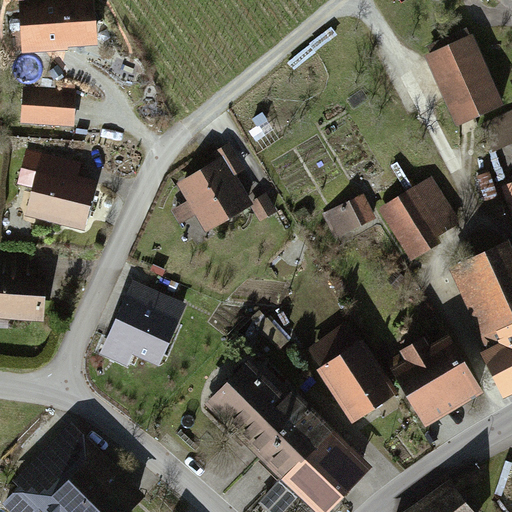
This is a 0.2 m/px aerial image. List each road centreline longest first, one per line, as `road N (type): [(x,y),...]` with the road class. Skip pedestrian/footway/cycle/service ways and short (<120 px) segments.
road 1 (residential): [(58,390),(173,132),(342,0)]
road 2 (unknown): [(339,3),(470,227)]
road 3 (residential): [(217,511),(109,415),(58,390)]
road 4 (residential): [(511,417),(375,511)]
